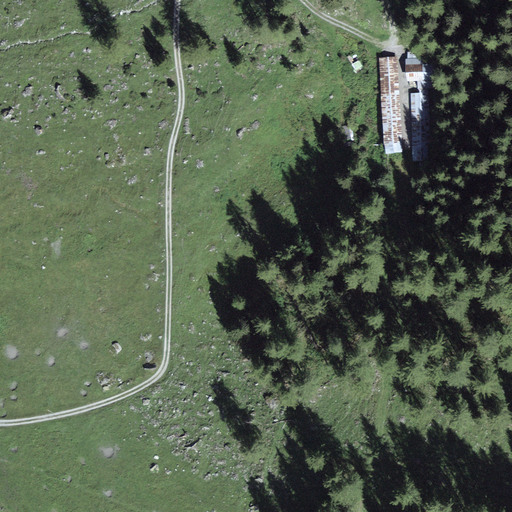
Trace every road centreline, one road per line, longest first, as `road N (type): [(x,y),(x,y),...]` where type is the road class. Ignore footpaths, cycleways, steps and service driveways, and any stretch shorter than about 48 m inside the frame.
road 1 (track): [(177,0),(183,100),(167,190),(166,367),(132,393),(0,423)]
road 2 (track): [(380,0),(390,46),(381,49),(300,0)]
